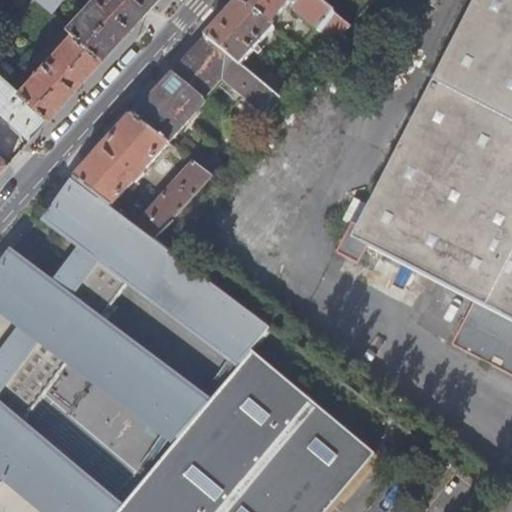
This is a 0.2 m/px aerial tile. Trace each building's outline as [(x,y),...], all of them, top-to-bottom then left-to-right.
[(40,0),(53,12),(62,0),(40,0)] [(75,31),(106,60),(139,24),(161,0),(92,0),(69,26),(75,31)] [(319,0),(242,0),(241,1),(272,27),(292,2),(298,6),(294,12),(336,45),(353,27),(319,0)] [(511,0),(480,0),(371,212),(354,203),(342,227),(359,235),(344,263),(359,271),(369,252),(387,262),(392,252),(484,299),(511,313),(511,0)] [(272,27),(241,1),(226,18),(207,38),(242,67),(255,52),(260,56),(264,52),(259,48),(262,45),(275,30),(272,27)] [(10,31),(6,28),(2,34),(6,37),(10,31)] [(21,89),(52,119),(106,60),(75,31),(21,89)] [(242,67),(207,38),(173,75),(206,102),(210,96),(216,101),(226,91),(265,123),(284,102),(276,95),(242,67)] [(0,65),(0,69),(12,81),(19,74),(5,60),(0,65)] [(0,108),(33,140),(52,119),(21,89),(12,81),(0,69),(0,108)] [(206,102),(173,75),(146,105),(134,118),(170,146),(208,104),(206,102)] [(276,95),(284,102),(298,87),(290,79),(276,95)] [(96,197),(112,209),(134,185),(138,185),(146,176),(146,172),(170,146),(134,118),(76,182),(96,197)] [(228,134),(236,140),(243,132),(235,126),(228,134)] [(236,140),(244,147),(251,139),(243,132),(236,140)] [(194,164),(214,180),(224,169),(206,156),(197,149),(185,140),(177,151),(194,164)] [(197,149),(206,156),(208,151),(200,145),(197,149)] [(0,175),(10,165),(0,155),(0,175)] [(136,227),(157,243),(214,180),(194,164),(136,227)] [(112,209),(96,197),(64,232),(82,247),(51,288),(29,270),(0,301),(0,306),(22,326),(0,355),(0,511),(119,511),(24,431),(73,365),(179,444),(209,408),(101,326),(131,286),(241,369),(253,354),(273,331),(156,244),(157,243),(136,227),(112,209)] [(511,313),(484,299),(458,346),(511,373),(511,313)] [(253,354),(241,369),(209,408),(179,444),(121,511),(330,511),(333,509),(377,457),(253,354)]
